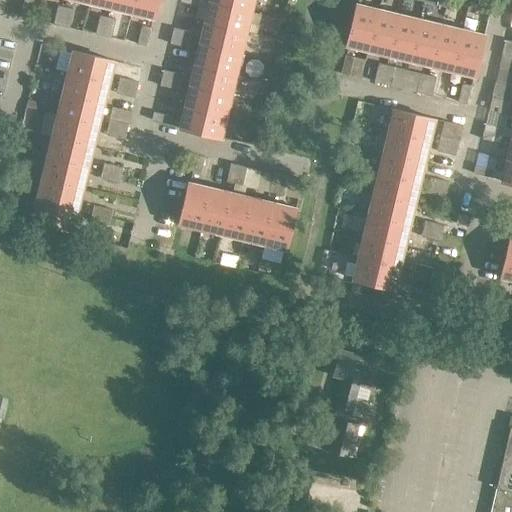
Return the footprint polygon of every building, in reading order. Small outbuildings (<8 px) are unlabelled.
[(23,0),(20,16),(28,18),(32,0),(23,0)] [(112,0),(89,0),(89,4),(110,9),(112,0)] [(134,0),(112,0),(110,9),(132,14),(134,0)] [(157,0),(134,0),(132,14),(153,19),(157,0)] [(208,0),(209,1),(251,11),(253,0),(208,0)] [(246,32),(251,11),(209,1),(203,22),(246,32)] [(356,3),(345,46),(366,51),(377,9),(356,3)] [(53,24),(61,25),(65,7),(57,6),(53,24)] [(61,25),(69,27),(73,9),(65,7),(61,25)] [(377,9),(366,51),(388,57),(398,14),(377,9)] [(398,14),(388,57),(409,62),(419,19),(398,14)] [(107,18),(99,16),(95,34),(103,36),(107,18)] [(115,19),(107,18),(103,36),(111,37),(115,19)] [(419,19),(409,62),(430,67),(441,24),(419,19)] [(198,43),(241,53),(246,32),(203,22),(198,43)] [(441,24),(430,67),(451,72),(462,29),(441,24)] [(150,28),(142,26),(137,44),(145,46),(150,28)] [(173,28),(171,36),(190,40),(191,33),(173,28)] [(473,77),(483,35),(462,29),(451,72),(473,77)] [(171,36),(169,44),(188,48),(190,40),(171,36)] [(511,42),(504,40),(502,48),(511,50),(511,42)] [(236,75),(241,53),(198,43),(193,65),(236,75)] [(511,50),(502,48),(500,55),(511,58),(511,50)] [(114,61),(71,51),(66,72),(109,82),(114,61)] [(353,57),(345,55),(341,74),(349,76),(353,57)] [(385,66),(377,64),(373,83),(381,84),(385,66)] [(188,86),(231,96),(236,75),(193,65),(188,86)] [(392,67),(385,66),(381,84),(388,86),(392,67)] [(163,71),(161,78),(180,82),(181,75),(163,71)] [(61,93),(104,104),(109,82),(66,72),(61,93)] [(427,76),(419,74),(415,93),(423,94),(427,76)] [(435,78),(427,76),(423,94),(430,96),(435,78)] [(120,78),(118,86),(136,89),(138,82),(120,78)] [(161,78),(159,86),(178,90),(180,82),(161,78)] [(511,86),(494,82),(492,89),(510,94),(511,87),(511,86)] [(469,86),(461,84),(457,102),(464,104),(469,86)] [(118,86),(116,93),(134,98),(136,89),(118,86)] [(226,118),(231,96),(188,86),(183,107),(226,118)] [(492,89),(490,97),(508,102),(510,94),(492,89)] [(61,93),(60,97),(56,115),(98,125),(104,104),(61,93)] [(178,129),(221,139),(226,118),(183,107),(178,129)] [(392,110),(387,131),(429,141),(434,120),(392,110)] [(170,124),(172,117),(153,112),(151,120),(170,124)] [(51,136),(93,146),(98,125),(56,115),(51,136)] [(109,120),(108,128),(126,132),(128,124),(109,120)] [(484,124),(482,131),(500,136),(502,128),(484,124)] [(108,128),(106,135),(124,140),(126,132),(108,128)] [(387,131),(382,152),(424,162),(429,141),(387,131)] [(482,131),(480,139),(498,144),(500,136),(482,131)] [(46,157),(88,167),(93,146),(51,136),(46,157)] [(456,148),(457,140),(439,136),(438,144),(456,148)] [(438,144),(436,152),(454,156),(456,148),(438,144)] [(382,152),(377,174),(419,184),(424,162),(382,152)] [(204,157),(196,155),(192,174),(200,175),(204,157)] [(41,179),(83,189),(88,167),(46,157),(41,179)] [(499,182),(511,185),(511,162),(504,161),(499,182)] [(238,165),(231,163),(226,182),(234,183),(238,165)] [(104,164),(102,171),(120,176),(122,168),(104,164)] [(234,183),(242,185),(246,167),(238,165),(234,183)] [(474,166),(472,174),(490,178),(492,170),(474,166)] [(102,171),(100,179),(118,183),(120,176),(102,171)] [(280,175),(273,173),(268,192),(276,194),(280,175)] [(372,195),(414,205),(419,184),(377,174),(372,195)] [(276,194),(284,195),(288,177),(280,175),(276,194)] [(446,190),(447,182),(430,178),(428,186),(446,190)] [(83,189),(41,179),(35,200),(78,210),(83,189)] [(199,230),(209,188),(188,183),(178,225),(199,230)] [(428,186),(426,194),(444,198),(446,190),(428,186)] [(199,230),(221,235),(231,193),(209,188),(199,230)] [(242,240),(252,198),(231,193),(221,235),(242,240)] [(372,195),(366,216),(409,226),(414,205),(372,195)] [(242,240),(263,245),(273,203),(252,198),(242,240)] [(30,221),(73,231),(78,210),(35,200),(30,221)] [(285,250),(295,208),(273,203),(263,245),(285,250)] [(110,218),(112,211),(94,206),(92,214),(110,218)] [(92,214),(90,222),(108,226),(110,218),(92,214)] [(361,237),(404,247),(409,226),(366,216),(361,237)] [(441,234),(443,226),(425,222),(423,229),(441,234)] [(423,229),(421,237),(439,241),(441,234),(423,229)] [(499,277),(511,280),(511,236),(509,236),(499,277)] [(361,237),(356,259),(399,269),(404,247),(361,237)] [(351,280),(394,290),(399,269),(356,259),(351,280)] [(413,272),(431,276),(433,268),(414,264),(413,272)] [(409,286),(442,294),(446,280),(431,276),(413,272),(409,286)] [(363,387),(370,362),(336,354),(330,378),(339,381),(332,410),(347,414),(354,384),(363,387)] [(350,456),(359,425),(332,418),(324,449),(350,456)] [(511,511),(511,438),(503,436),(486,511),(511,511)]
